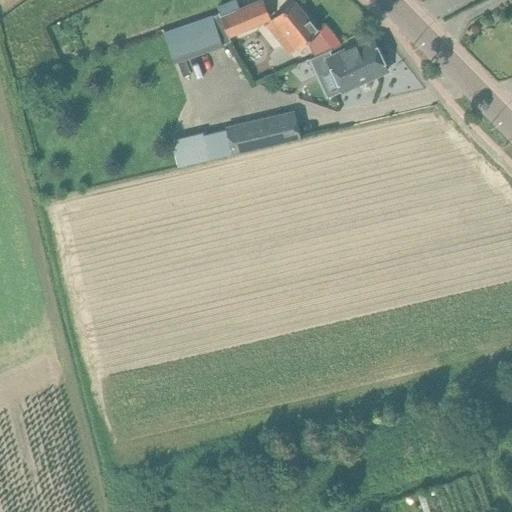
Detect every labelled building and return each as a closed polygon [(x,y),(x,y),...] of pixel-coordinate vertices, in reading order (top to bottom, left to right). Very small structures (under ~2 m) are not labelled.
[(228,36),(270,18),(261,0),(260,0),(220,17),(228,36)] [(328,44),(317,31),(318,30),(294,1),(266,23),(290,53),(308,39),(318,52),(328,44)] [(212,14),(163,31),(173,63),(175,62),(223,46),(212,16),(212,14)] [(371,36),(332,55),(329,49),(308,59),(326,98),(342,90),(342,91),(387,70),(371,36)] [(225,127),(231,153),(298,137),(292,112),(225,127)] [(417,488),(384,504),(388,511),(448,511),(438,488),(417,488)]
